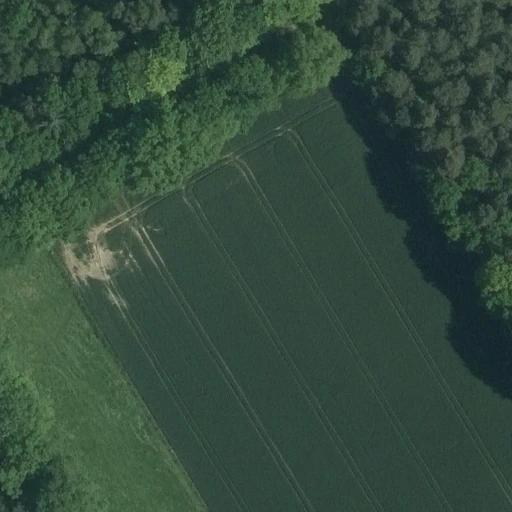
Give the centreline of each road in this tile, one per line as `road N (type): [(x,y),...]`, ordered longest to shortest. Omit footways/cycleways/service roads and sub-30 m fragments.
road 1 (track): [(0,206),(356,0)]
road 2 (track): [(341,9),(511,287)]
